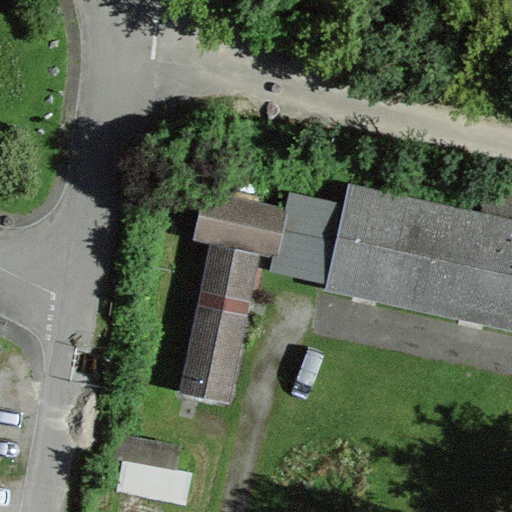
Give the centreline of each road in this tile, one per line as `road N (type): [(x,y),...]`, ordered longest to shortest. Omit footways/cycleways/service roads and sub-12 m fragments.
road 1 (residential): [(82,302),(115,15),(110,0)]
road 2 (residential): [(46,511),(82,302)]
